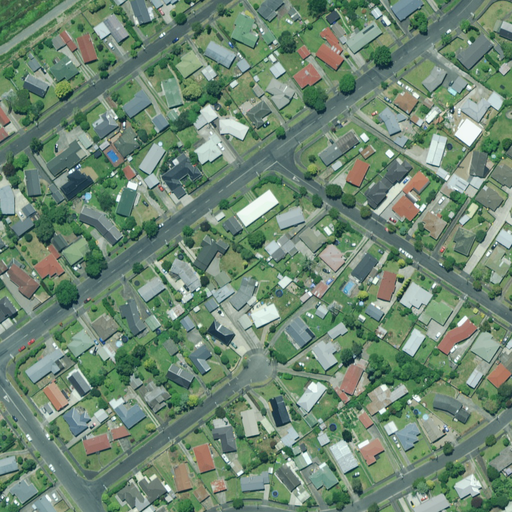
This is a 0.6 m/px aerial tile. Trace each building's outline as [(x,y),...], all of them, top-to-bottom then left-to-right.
[(152,21),(145,0),(139,0),(131,3),(135,16),(134,16),(137,26),(152,21)] [(166,3),(167,5),(171,2),(173,4),(179,0),(150,0),(151,0),(157,10),(166,3)] [(285,2),(282,0),(269,0),(258,11),(270,23),(278,15),(275,12),(285,2)] [(425,5),(421,0),(402,0),(392,8),(402,21),(425,5)] [(376,5),(372,1),(367,6),(371,10),(376,5)] [(383,15),(378,8),(372,12),(377,19),(383,15)] [(301,18),(295,9),(289,13),(295,22),(301,18)] [(256,21),(240,14),(235,24),(238,26),(232,37),(254,48),(259,38),(250,33),(256,21)] [(130,36),(116,15),(95,29),(102,40),(112,33),(119,43),(130,36)] [(511,25),(499,20),(494,31),(500,33),(500,35),(511,39),(511,25)] [(347,33),(338,22),(332,28),(340,38),(347,33)] [(383,33),(375,22),(347,43),(355,54),(383,33)] [(339,42),(329,28),(321,34),(325,40),(327,39),(332,47),(339,42)] [(79,48),(67,31),(52,41),(58,51),(67,44),(73,52),(79,48)] [(276,40),(269,32),(263,37),(269,45),(276,40)] [(99,59),(91,34),(77,39),(85,64),(99,59)] [(494,46),(484,35),(467,51),(466,50),(458,58),(469,70),(494,46)] [(237,56),(212,42),(205,54),(230,68),(237,56)] [(345,59),(324,44),(316,55),(337,70),(345,59)] [(312,54),(305,46),(298,51),(304,60),(312,54)] [(203,66),(193,52),(182,59),(184,62),(177,67),(186,79),(203,66)] [(80,72),(68,57),(50,70),(60,82),(66,78),(69,81),(80,72)] [(42,67),(36,59),(29,64),(35,72),(42,67)] [(251,67),(245,59),(238,65),(244,73),(251,67)] [(287,72),(280,63),(271,70),(277,79),(287,72)] [(323,78),(313,64),(294,77),(303,89),(310,84),(311,87),(323,78)] [(511,69),(505,64),(499,71),(505,76),(511,69)] [(218,76),(210,66),(203,72),(210,82),(218,76)] [(423,83),(433,93),(443,83),(447,72),(434,68),(432,73),(423,83)] [(50,85),(30,75),(24,87),(44,98),(50,85)] [(468,83),(460,77),(452,88),(460,94),(468,83)] [(296,93),(275,79),(267,90),(275,96),(272,99),(281,110),(290,103),(291,100),(296,93)] [(184,104),(177,81),(163,85),(170,108),(184,104)] [(266,93),(260,85),(253,89),(259,98),(266,93)] [(152,103),(143,90),(136,96),(137,98),(124,108),(131,118),(152,103)] [(420,101),(408,92),(404,97),(401,95),(395,103),(410,114),(420,101)] [(506,102),(494,93),(488,102),(484,99),(479,106),(469,99),(461,110),(479,123),(492,105),(499,111),(506,102)] [(435,104),(428,98),(423,104),(431,110),(435,104)] [(273,110),(264,100),(247,114),(259,128),(265,123),(262,119),(273,110)] [(11,120),(0,105),(0,122),(1,122),(4,126),(11,120)] [(219,116),(211,105),(201,112),(203,114),(193,122),(198,130),(219,116)] [(117,116),(112,109),(102,116),(105,121),(95,129),(102,139),(119,127),(114,119),(117,116)] [(386,109),(385,109),(380,117),(383,119),(390,135),(402,131),(398,123),(406,120),(403,113),(395,116),(392,111),(390,112),(386,109)] [(180,118),(174,110),(168,115),(173,123),(180,118)] [(170,125),(163,114),(153,121),(161,131),(170,125)] [(425,121),(414,114),(410,120),(421,127),(425,121)] [(445,119),(441,116),(435,123),(438,126),(445,119)] [(250,128),(233,120),(220,120),(221,130),(222,134),(230,134),(244,141),(250,128)] [(0,142),(10,136),(3,127),(0,129),(0,142)] [(138,137),(133,130),(120,140),(122,142),(116,146),(125,158),(140,146),(135,139),(138,137)] [(360,142),(352,131),(336,143),(320,155),(328,166),(360,142)] [(222,141),(216,133),(210,138),(211,140),(194,153),(203,165),(210,160),(212,162),(223,154),(217,145),(222,141)] [(370,139),(365,133),(361,137),(366,143),(370,139)] [(85,134),(79,138),(87,149),(93,145),(85,134)] [(448,138),(435,135),(427,163),(440,167),(448,138)] [(409,140),(404,136),(401,139),(398,137),(395,142),(403,148),(409,140)] [(85,151),(78,141),(70,146),(71,147),(47,165),(55,176),(68,167),(70,170),(89,156),(85,151)] [(166,151),(155,144),(140,168),(151,175),(166,151)] [(375,152),(370,145),(361,153),(366,160),(375,152)] [(395,155),(390,150),(386,154),(391,159),(395,155)] [(203,175),(186,152),(177,159),(180,164),(162,178),(173,193),(174,192),(179,199),(187,193),(179,182),(188,175),(193,182),(203,175)] [(488,155),(474,152),(469,174),(488,178),(490,168),(486,167),(488,155)] [(344,165),(341,160),(332,166),(336,171),(344,165)] [(371,166),(358,160),(347,181),(360,187),(371,166)] [(511,187),(511,169),(505,165),(503,169),(499,166),(492,177),(511,190),(511,187)] [(137,175),(129,166),(122,172),(130,181),(137,175)] [(451,175),(440,168),(436,174),(448,181),(451,175)] [(418,174),(413,169),(398,185),(403,190),(418,174)] [(42,195),(39,170),(25,172),(29,197),(42,195)] [(83,175),(79,170),(70,177),(73,180),(63,188),(72,200),(94,182),(87,173),(83,175)] [(160,183),(154,174),(145,181),(151,189),(160,183)] [(391,178),(387,174),(376,185),(379,187),(376,190),(380,193),(377,196),(385,204),(399,189),(389,180),(391,178)] [(470,184),(456,174),(449,184),(463,194),(470,184)] [(484,181),(476,176),(471,184),(479,190),(484,181)] [(139,185),(130,182),(128,188),(137,191),(139,185)] [(456,190),(446,183),(441,192),(451,198),(456,190)] [(505,198),(487,184),(476,200),(488,208),(489,207),(495,212),(505,198)] [(12,193),(12,187),(3,188),(4,190),(1,190),(2,215),(16,214),(15,193),(12,193)] [(65,199),(59,190),(52,196),(55,200),(59,198),(62,202),(65,199)] [(137,195),(124,191),(117,213),(130,217),(137,195)] [(279,203),(270,191),(238,215),(247,227),(279,203)] [(421,211),(405,196),(393,209),(397,213),(395,215),(403,222),(407,218),(411,222),(421,211)] [(464,226),(473,219),(480,208),(473,204),(466,215),(467,216),(460,222),(464,226)] [(33,215),(27,206),(22,210),(28,219),(33,215)] [(104,212),(85,206),(80,219),(96,225),(114,244),(124,235),(104,212)] [(305,222),(301,209),(277,217),(282,230),(305,222)] [(448,224),(430,212),(424,221),(427,224),(425,228),(432,233),(430,235),(437,240),(448,224)] [(226,216),(223,213),(216,218),(219,222),(226,216)] [(244,229),(234,217),(223,225),(228,232),(230,230),(235,236),(244,229)] [(318,237),(311,228),(301,237),(314,253),(328,240),(322,233),(318,237)] [(477,236),(460,228),(454,241),(458,243),(455,250),(468,256),(477,236)] [(511,246),(511,235),(504,230),(497,240),(510,249),(511,246)] [(272,256),(290,241),(284,234),(274,242),(266,249),(272,256)] [(67,246),(60,235),(55,239),(63,249),(67,246)] [(207,236),(201,245),(204,247),(193,264),(205,272),(219,251),(225,254),(230,246),(218,238),(215,242),(207,236)] [(94,251),(83,237),(68,248),(69,249),(63,253),(73,266),(94,251)] [(290,241),(272,256),(277,263),(289,253),(293,257),(299,252),(290,241)] [(330,244),(319,256),(336,272),(346,262),(343,258),(345,256),(335,246),(333,248),(330,244)] [(61,257),(53,245),(48,248),(52,254),(34,268),(43,280),(50,275),(52,277),(57,273),(60,277),(66,272),(57,260),(61,257)] [(507,252),(498,247),(486,266),(497,272),(491,281),(499,286),(511,265),(511,262),(504,258),(507,252)] [(380,260),(369,252),(351,273),(362,283),(369,275),(374,279),(380,272),(374,267),(380,260)] [(0,275),(8,269),(1,259),(0,259),(0,275)] [(203,285),(188,264),(176,259),(172,273),(180,275),(192,293),(203,285)] [(41,285),(15,265),(7,274),(12,277),(10,279),(20,287),(18,290),(30,299),(41,285)] [(231,281),(224,271),(215,279),(222,288),(231,281)] [(398,275),(386,271),(378,298),(391,301),(398,275)] [(292,281),(287,276),(279,284),(284,289),(292,281)] [(253,295),(257,281),(243,277),(239,292),(230,300),(239,311),(247,303),(251,307),(258,300),(253,295)] [(166,289),(158,278),(139,291),(147,302),(166,289)] [(330,288),(321,281),(312,293),(321,300),(330,288)] [(433,296),(414,283),(401,303),(411,309),(413,305),(419,309),(423,303),(427,306),(433,296)] [(235,293),(229,284),(214,295),(219,304),(235,293)] [(14,301),(8,292),(2,297),(8,305),(14,301)] [(193,296),(190,292),(183,298),(186,302),(193,296)] [(312,296),(308,292),(300,299),(304,303),(312,296)] [(128,299),(129,303),(120,305),(123,317),(127,316),(130,327),(136,335),(148,326),(142,318),(136,297),(128,299)] [(219,307),(213,298),(205,304),(211,313),(219,307)] [(439,304),(434,300),(425,313),(424,313),(419,320),(428,326),(433,318),(444,326),(454,310),(441,301),(439,304)] [(186,312),(180,304),(168,313),(174,321),(186,312)] [(281,317),(274,304),(252,315),(258,328),(281,317)] [(385,313),(373,305),(367,314),(380,322),(385,313)] [(329,312),(321,306),(316,314),(324,320),(329,312)] [(120,330),(108,314),(92,325),(104,341),(120,330)] [(253,325),(247,315),(239,320),(246,330),(253,325)] [(163,329),(154,316),(146,322),(154,332),(159,328),(161,331),(163,329)] [(470,338),(470,337),(479,328),(467,316),(458,325),(460,327),(449,332),(439,348),(449,355),(457,343),(464,340),(470,338)] [(196,327),(189,317),(181,322),(188,332),(196,327)] [(308,327),(300,318),(286,330),(302,348),(313,339),(305,330),(308,327)] [(236,334),(216,321),(208,332),(228,346),(236,334)] [(348,332),(342,323),(328,332),(333,340),(343,334),(343,335),(348,332)] [(427,336),(416,329),(403,350),(414,357),(427,336)] [(95,345),(84,330),(72,339),(74,341),(68,346),(77,358),(95,345)] [(493,337),(485,331),(472,350),(490,363),(501,346),(491,339),(493,337)] [(338,351),(328,338),(319,346),(319,347),(314,351),(319,358),(317,359),(326,371),(338,362),(333,354),(338,351)] [(180,351),(171,339),(164,345),(172,356),(180,351)] [(120,359),(109,344),(98,352),(105,361),(111,357),(115,363),(120,359)] [(214,355),(207,344),(190,356),(203,375),(212,369),(206,360),(214,355)] [(58,346),(55,349),(56,351),(27,372),(35,384),(53,371),(55,375),(61,370),(56,362),(65,356),(58,346)] [(511,353),(510,356),(507,354),(501,361),(503,363),(488,379),(499,389),(511,375),(511,353)] [(459,364),(454,361),(450,367),(456,370),(459,364)] [(365,370),(352,363),(340,388),(354,394),(365,370)] [(195,376),(174,365),(167,377),(188,389),(195,376)] [(484,375),(476,370),(467,383),(475,389),(484,375)] [(139,378),(135,372),(126,378),(135,390),(144,384),(139,378)] [(328,389),(320,382),(317,385),(314,383),(298,404),(309,412),(328,389)] [(70,403),(55,383),(44,391),(59,411),(70,403)] [(409,393),(404,385),(392,394),(386,384),(369,395),(374,403),(367,407),(372,416),(380,411),(382,415),(387,412),(385,408),(409,393)] [(172,397),(164,385),(145,398),(156,413),(162,409),(159,406),(172,397)] [(86,394),(82,388),(73,394),(78,401),(86,394)] [(464,404),(438,394),(433,406),(457,415),(456,419),(467,423),(471,413),(462,410),(464,404)] [(292,422),(283,396),(270,400),(274,411),(272,411),(277,426),(292,422)] [(340,403),(336,399),(331,405),(335,409),(340,403)] [(129,412),(120,400),(117,402),(115,400),(110,403),(130,429),(147,416),(138,405),(129,412)] [(81,416),(75,408),(64,417),(71,427),(70,428),(76,436),(89,427),(86,423),(92,419),(86,412),(81,416)] [(109,417),(103,409),(95,415),(101,423),(109,417)] [(260,435),(254,410),(242,413),(248,438),(260,435)] [(374,424),(366,412),(359,418),(367,429),(374,424)] [(319,422),(312,414),(305,419),(312,428),(319,422)] [(441,430),(430,414),(420,420),(429,434),(428,435),(434,443),(446,435),(442,429),(441,430)] [(266,418),(261,422),(271,435),(276,431),(266,418)] [(399,431),(394,422),(385,427),(390,436),(399,431)] [(421,433),(416,423),(396,434),(406,451),(415,446),(414,443),(419,441),(417,436),(421,433)] [(129,436),(125,426),(111,431),(114,440),(129,436)] [(237,450),(233,428),(213,431),(214,439),(220,438),(223,453),(237,450)] [(300,437),(295,430),(282,440),(288,449),(297,442),(295,440),(300,437)] [(112,448),(107,434),(83,441),(88,455),(112,448)] [(331,442),(327,434),(318,438),(322,447),(331,442)] [(385,451),(379,439),(370,444),(368,440),(358,446),(369,466),(377,462),(374,456),(385,451)] [(350,449),(345,441),(331,449),(345,474),(359,466),(350,449)] [(285,447),(281,442),(275,447),(279,451),(285,447)] [(216,469),(208,444),(194,448),(201,473),(216,469)] [(299,446),(293,450),(296,456),(302,452),(299,446)] [(290,457),(287,449),(282,451),(286,459),(290,457)] [(511,464),(511,450),(511,449),(489,464),(497,475),(511,464)] [(244,469),(231,452),(223,459),(229,467),(230,467),(239,477),(245,473),(243,470),(244,469)] [(313,463),(307,453),(295,460),(301,470),(313,463)] [(0,475),(20,470),(16,457),(0,461),(0,475)] [(340,482),(326,463),(319,467),(321,470),(310,478),(318,490),(325,485),(329,490),(340,482)] [(302,484),(287,464),(276,473),(291,492),(302,484)] [(193,488),(186,465),(174,468),(177,478),(175,479),(179,493),(193,488)] [(269,472),(262,473),(263,476),(242,478),(243,492),(265,490),(265,484),(270,483),(269,472)] [(478,482),(474,475),(454,486),(462,499),(471,494),(474,497),(481,493),(479,489),(483,487),(479,481),(478,482)] [(29,487),(24,480),(10,491),(13,496),(15,494),(23,504),(39,493),(33,484),(29,487)] [(227,490),(224,480),(212,484),(215,493),(227,490)] [(146,499),(134,482),(118,494),(123,501),(126,499),(133,508),(146,499)] [(168,490),(162,482),(152,490),(158,498),(168,490)] [(210,497),(202,486),(193,493),(201,503),(210,497)] [(494,497),(490,488),(484,491),(488,500),(494,497)] [(302,495),(298,490),(295,493),(303,504),(311,497),(307,491),(302,495)] [(440,511),(451,507),(444,493),(414,509),(415,511),(440,511)] [(53,502),(48,495),(33,506),(36,511),(57,511),(51,503),(53,502)] [(173,500),(169,495),(165,498),(169,504),(173,500)]
